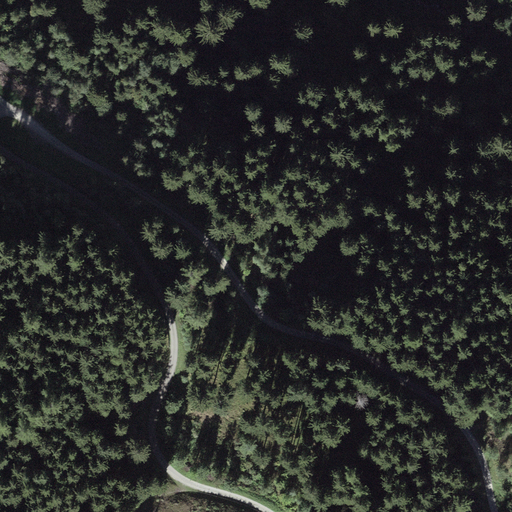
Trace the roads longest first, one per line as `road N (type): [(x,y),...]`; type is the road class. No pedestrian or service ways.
road 1 (track): [(494,511),(477,447),(435,401),(354,350),(266,319),(190,227),(0,110)]
road 2 (track): [(0,148),(102,212),(167,305),(175,353),(153,427),(159,456),(189,483),(268,511)]
